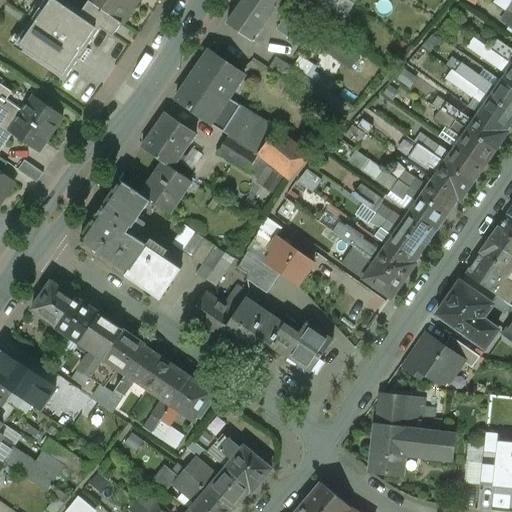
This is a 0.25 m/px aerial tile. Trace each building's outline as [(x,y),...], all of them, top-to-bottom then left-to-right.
[(121,25),(88,2),(81,13),(61,0),(46,0),(20,38),(28,43),(22,52),(64,81),(79,60),(81,61),(89,50),(87,49),(101,28),(113,37),(121,25)] [(86,0),(88,2),(121,25),(138,0),(86,0)] [(280,0),(246,0),(245,2),(268,18),(280,0)] [(315,0),(332,11),(336,5),(339,0),(315,0)] [(245,2),(228,26),(251,42),(268,18),(245,2)] [(344,10),(336,5),(332,11),(340,16),(344,10)] [(475,36),(468,47),(501,69),(508,59),(475,36)] [(443,77),(479,101),(493,80),(457,56),(443,77)] [(234,75),(207,57),(175,103),(203,120),(211,108),(220,96),(234,75)] [(312,80),(277,58),(269,70),(304,93),(312,80)] [(511,67),(501,83),(511,91),(511,67)] [(511,91),(501,83),(489,100),(511,116),(511,91)] [(11,93),(0,85),(0,151),(12,135),(8,133),(22,113),(6,102),(11,93)] [(241,109),(220,96),(211,108),(233,122),(241,109)] [(63,116),(33,97),(22,113),(8,133),(12,135),(37,153),(63,116)] [(511,122),(511,116),(489,100),(478,116),(479,116),(504,134),(511,122)] [(439,119),(456,120),(457,105),(440,103),(439,119)] [(253,116),(244,129),(233,122),(211,108),(203,120),(229,137),(258,155),(277,130),(253,116)] [(194,136),(166,116),(143,150),(162,163),(171,170),(194,136)] [(504,134),(479,116),(467,133),(495,152),(506,136),(504,134)] [(461,141),(445,129),(438,138),(455,150),(456,149),(461,141)] [(311,156),(277,130),(258,155),(289,180),(311,156)] [(495,152),(467,133),(461,141),(456,149),(483,168),(495,152)] [(409,157),(430,170),(444,147),(423,134),(409,157)] [(258,155),(229,137),(219,152),(248,171),(258,155)] [(483,168),(456,149),(455,150),(444,166),(471,185),(483,168)] [(36,184),(44,173),(27,160),(19,171),(36,184)] [(410,189),(369,160),(361,171),(403,201),(405,198),(415,205),(421,197),(410,189)] [(171,170),(162,163),(149,182),(150,182),(141,196),(149,202),(170,217),(184,196),(180,193),(187,183),(192,186),(193,185),(171,170)] [(471,185),(444,166),(433,182),(458,200),(460,201),(471,185)] [(310,168),(300,180),(314,192),(324,181),(310,168)] [(0,174),(0,200),(12,183),(0,174)] [(383,201),(348,176),(339,188),(376,214),(399,229),(404,221),(380,205),(383,201)] [(427,189),(416,181),(410,189),(421,197),(427,189)] [(433,182),(432,181),(427,189),(421,197),(447,215),(458,200),(433,182)] [(120,182),(97,216),(124,233),(129,226),(131,227),(139,232),(144,225),(137,219),(149,202),(141,196),(120,182)] [(447,215),(421,197),(415,205),(410,213),(436,232),(447,215)] [(436,232),(410,213),(404,221),(399,229),(425,247),(436,232)] [(399,229),(376,214),(371,222),(393,237),(399,229)] [(131,237),(124,233),(97,216),(82,239),(85,248),(111,266),(131,237)] [(511,227),(506,223),(501,230),(499,228),(490,241),(511,256),(511,227)] [(347,227),(340,237),(354,247),(355,248),(361,240),(362,238),(347,227)] [(425,247),(399,229),(393,237),(386,246),(387,247),(413,265),(425,247)] [(144,246),(131,237),(111,266),(160,300),(180,271),(161,258),(144,246)] [(314,264),(279,239),(270,251),(274,254),(267,264),(298,286),(314,264)] [(382,254),(361,240),(355,248),(376,263),(382,254)] [(165,254),(147,241),(144,246),(161,258),(165,254)] [(511,256),(490,241),(481,253),(483,255),(468,276),(506,303),(509,305),(511,301),(511,256)] [(205,242),(193,260),(202,267),(215,249),(205,242)] [(355,248),(354,247),(342,264),(364,280),(376,263),(355,248)] [(413,265),(387,247),(382,254),(376,263),(404,282),(415,266),(413,265)] [(225,256),(215,249),(202,267),(196,275),(206,282),(222,260),(225,256)] [(267,264),(248,251),(237,269),(247,276),(250,293),(267,295),(281,275),(298,287),(298,286),(267,264)] [(222,260),(207,281),(216,288),(231,266),(222,260)] [(404,282),(376,263),(364,280),(392,299),(404,282)] [(506,303),(468,276),(462,285),(460,283),(437,316),(486,351),(499,332),(484,321),(494,307),(499,314),(506,303)] [(50,285),(31,311),(56,328),(75,300),(52,284),(50,285)] [(207,294),(189,320),(218,340),(246,298),(249,294),(238,286),(224,306),(207,294)] [(271,347),(286,325),(246,298),(218,340),(258,367),(271,347)] [(75,300),(56,328),(80,344),(99,316),(75,300)] [(511,306),(509,305),(506,303),(499,314),(511,323),(511,322),(511,306)] [(122,332),(99,316),(80,344),(91,352),(103,360),(122,332)] [(286,325),(271,347),(311,374),(333,341),(307,323),(299,334),(286,325)] [(146,348),(122,332),(103,360),(126,376),(146,348)] [(430,338),(426,344),(422,345),(406,368),(420,378),(423,373),(433,379),(442,378),(445,373),(455,379),(465,364),(465,363),(444,348),(430,338)] [(481,358),(451,338),(444,348),(465,363),(465,364),(473,370),(481,358)] [(146,348),(126,376),(135,382),(149,391),(168,364),(146,348)] [(29,366),(6,349),(0,357),(0,382),(12,391),(20,380),(29,366)] [(91,352),(79,370),(91,378),(97,369),(103,360),(91,352)] [(168,364),(149,391),(164,401),(172,407),(191,380),(168,364)] [(111,379),(97,369),(91,378),(105,388),(111,379)] [(126,376),(116,391),(125,397),(135,382),(126,376)] [(37,392),(20,380),(12,391),(29,403),(37,392)] [(191,380),(172,407),(180,412),(194,422),(213,395),(191,380)] [(12,391),(0,382),(0,408),(4,403),(12,391)] [(29,403),(12,391),(4,403),(21,415),(29,403)] [(411,399),(381,395),(377,425),(407,428),(411,399)] [(424,401),(411,399),(407,428),(420,430),(424,401)] [(172,407),(164,401),(154,416),(162,421),(172,407)] [(172,407),(162,421),(170,427),(180,412),(172,407)] [(217,416),(209,431),(219,436),(227,421),(217,416)] [(9,417),(4,424),(12,429),(17,422),(9,417)] [(0,420),(0,459),(3,462),(12,449),(11,449),(0,442),(5,435),(0,431),(0,426),(3,423),(0,420)] [(407,428),(377,425),(371,473),(401,477),(404,456),(453,462),(457,435),(420,430),(407,428)] [(500,435),(486,433),(484,454),(496,455),(497,442),(499,442),(500,435)] [(242,450),(229,439),(220,451),(233,461),(242,450)] [(511,443),(499,442),(497,442),(496,455),(493,484),(495,484),(511,486),(511,443)] [(44,451),(37,462),(12,446),(11,449),(12,449),(3,462),(4,463),(48,492),(66,466),(44,451)] [(272,470),(245,447),(242,450),(233,461),(226,469),(251,490),(254,492),(272,470)] [(496,455),(484,454),(481,486),(495,488),(495,484),(493,484),(496,455)] [(219,478),(194,460),(185,471),(185,472),(209,491),(219,478)] [(179,466),(170,476),(176,481),(177,482),(185,472),(185,471),(179,466)] [(251,490),(226,469),(219,478),(209,491),(233,511),(251,490)] [(209,491),(185,472),(177,482),(176,481),(174,485),(198,505),(209,491)] [(347,511),(351,509),(322,484),(308,501),(321,511),(347,511)] [(232,511),(233,511),(209,491),(198,505),(191,511),(232,511)] [(94,511),(96,510),(80,497),(68,511),(69,511),(94,511)] [(148,497),(141,506),(148,511),(152,511),(159,505),(148,497)] [(321,511),(308,501),(298,511),(321,511)]
